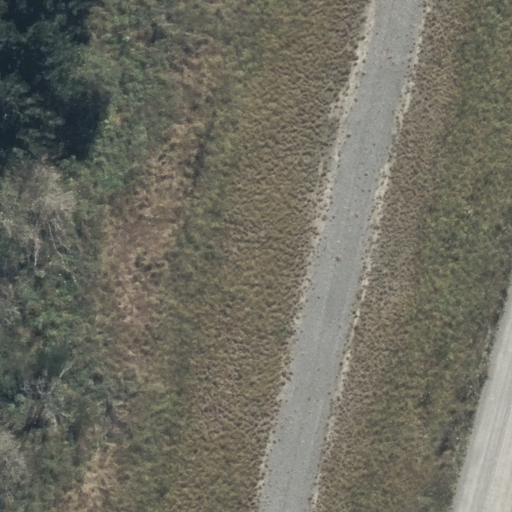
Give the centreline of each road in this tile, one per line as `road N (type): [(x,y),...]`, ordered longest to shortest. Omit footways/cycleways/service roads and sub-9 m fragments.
road 1 (track): [(300,511),(412,0)]
road 2 (track): [(511,380),(476,511)]
